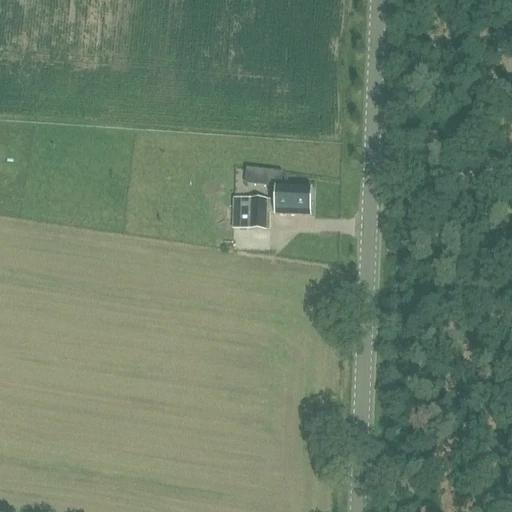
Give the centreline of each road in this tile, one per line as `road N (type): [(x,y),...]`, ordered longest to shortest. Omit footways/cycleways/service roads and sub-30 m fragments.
road 1 (secondary): [(357,511),(376,0)]
road 2 (track): [(511,200),(370,177)]
